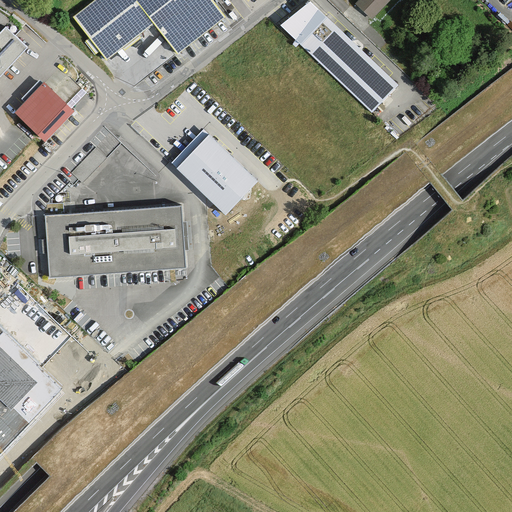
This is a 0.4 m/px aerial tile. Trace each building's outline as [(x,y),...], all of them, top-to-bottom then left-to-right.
[(211,0),(92,0),(73,15),(104,63),(155,23),(178,56),(226,20),(211,0)] [(311,0),(300,0),(279,22),(371,115),(399,87),(311,0)] [(354,0),(370,22),(390,0),(354,0)] [(0,73),(27,44),(6,24),(0,30),(0,73)] [(14,111),(45,141),(75,110),(44,80),(14,111)] [(226,213),(260,179),(210,131),(177,165),(226,213)] [(46,213),(50,278),(184,270),(180,205),(46,213)] [(0,331),(0,445),(57,385),(0,331)]
